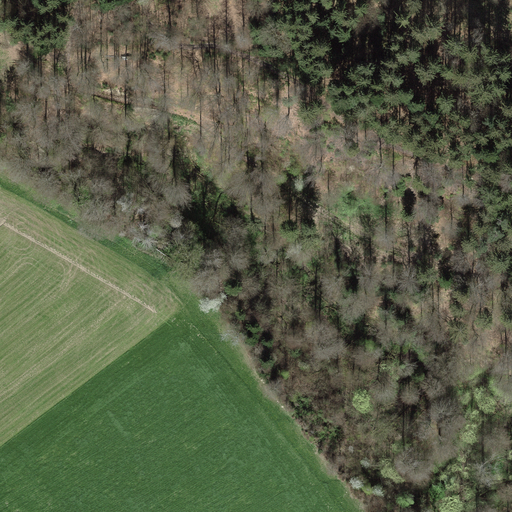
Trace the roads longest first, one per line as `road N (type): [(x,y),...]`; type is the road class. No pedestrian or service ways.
road 1 (track): [(82,0),(66,51),(72,81),(203,121),(360,233),(511,288)]
road 2 (track): [(511,175),(444,152),(285,70),(189,35),(150,0)]
